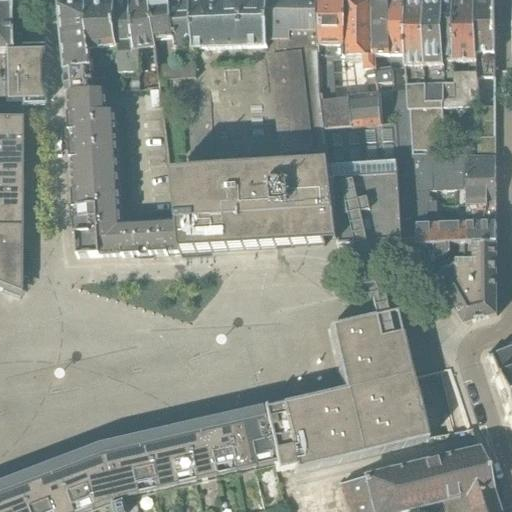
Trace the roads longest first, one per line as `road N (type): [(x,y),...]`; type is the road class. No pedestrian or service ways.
road 1 (residential): [(503,0),(509,266)]
road 2 (residential): [(511,329),(472,360),(511,486)]
